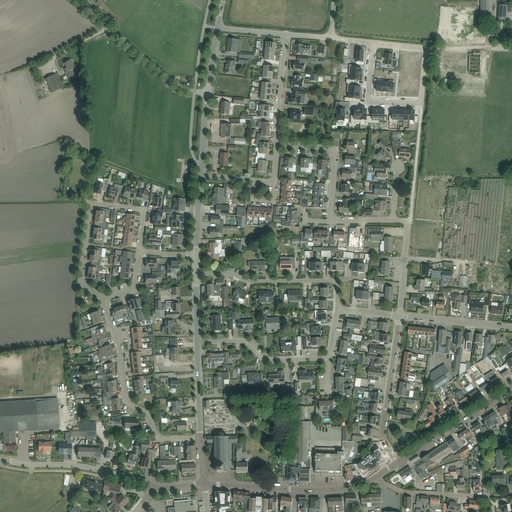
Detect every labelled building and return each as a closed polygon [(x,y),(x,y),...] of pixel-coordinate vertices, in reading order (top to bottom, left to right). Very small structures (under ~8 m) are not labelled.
[(493,13),(493,1),(484,0),(484,13),(493,13)] [(506,19),(507,5),(500,5),(499,18),(506,19)] [(99,7),(95,11),(103,18),(104,17),(106,14),(99,7)] [(483,9),(466,8),(466,19),(462,18),(461,40),(481,41),(483,9)] [(10,39),(9,32),(2,33),(3,40),(10,39)] [(229,46),(228,46),(227,52),(237,53),(238,40),(229,39),(230,39),(229,46)] [(303,52),(310,53),(311,46),(304,46),(304,45),(296,44),(295,54),(303,55),(303,52)] [(357,51),(356,63),(363,64),(364,51),(362,51),(360,50),(359,51),(357,51)] [(470,54),(469,59),(469,72),(474,73),(474,77),(480,77),(480,73),(485,73),(486,51),(473,51),(473,54),(470,54)] [(396,68),(397,60),(392,59),(393,55),(386,54),(385,65),(389,66),(388,67),(396,68)] [(305,64),(305,62),(309,62),(309,58),(298,57),(298,61),(298,63),(294,63),(294,70),(304,72),(305,64)] [(64,63),(67,68),(64,69),(68,78),(75,75),(72,70),(75,69),(71,60),(64,63)] [(234,74),(236,62),(226,61),(226,65),(226,73),(225,73),(234,74)] [(350,65),(349,74),(350,75),(350,74),(362,75),(363,70),(356,69),(356,66),(350,65)] [(65,87),(58,73),(45,79),(52,94),(65,87)] [(347,80),(346,83),(348,83),(354,84),(355,81),(361,82),(362,75),(350,74),(350,75),(349,80),(347,80)] [(292,87),(303,88),(304,80),(302,80),(302,76),(295,76),(295,79),(293,79),(292,87)] [(375,80),(374,86),(377,86),(377,91),(382,92),(383,83),(384,80),(375,80)] [(348,83),(347,93),(348,93),(348,92),(360,93),(361,88),(354,87),(354,84),(348,83)] [(294,89),(293,93),(294,93),(294,96),(291,96),(290,103),(301,104),(301,97),(300,97),(300,96),(305,97),(306,90),(294,89)] [(345,98),(345,101),(350,102),(353,102),(353,99),(360,99),(360,93),(348,92),(348,93),(348,98),(345,98)] [(220,115),(229,116),(230,103),(222,102),(220,115)] [(318,116),(319,109),(305,107),(304,114),(318,116)] [(351,116),(351,124),(355,124),(355,122),(361,122),(360,122),(361,110),(360,110),(355,110),(355,116),(351,116)] [(360,110),(361,110),(360,122),(361,122),(366,122),(366,123),(369,123),(370,117),(366,116),(367,110),(360,110)] [(370,117),(369,123),(379,123),(379,110),(373,110),(373,117),(370,117)] [(379,110),(379,123),(388,123),(388,117),(384,117),(385,110),(379,110)] [(290,115),(290,119),(301,120),(302,112),(291,111),(290,111),(290,115)] [(393,117),(389,117),(389,124),(393,124),(393,121),(398,121),(398,112),(393,112),(393,117)] [(415,112),(409,112),(409,121),(414,121),(414,124),(418,124),(419,117),(415,117),(415,112)] [(261,131),(270,132),(271,126),(270,126),(270,123),(258,122),(258,128),(261,128),(261,131)] [(222,124),(221,129),(222,129),(221,138),(230,139),(231,125),(222,124)] [(257,133),(257,139),(266,140),(266,137),(270,137),(270,132),(261,131),(261,134),(257,133)] [(269,149),(269,144),(266,143),(266,140),(257,139),(256,145),(260,145),(260,148),(268,149),(269,149)] [(385,150),(388,147),(381,141),(378,144),(385,150)] [(405,158),(410,158),(410,150),(400,149),(401,141),(399,141),(393,141),(392,141),(394,152),(400,152),(399,157),(405,158)] [(355,143),(352,143),(347,143),(347,150),(349,150),(349,153),(356,154),(360,154),(361,149),(357,149),(355,149),(355,143)] [(269,149),(268,149),(260,148),(256,148),(256,151),(257,152),(257,157),(256,157),(265,158),(265,154),(268,155),(269,149)] [(382,149),(377,156),(385,163),(391,156),(382,149)] [(229,154),(226,154),(221,153),(220,166),(228,167),(229,154)] [(258,166),(267,167),(267,161),(265,161),(265,158),(256,157),(255,164),(259,164),(258,166)] [(358,168),(359,161),(355,161),(356,157),(346,157),(346,164),(352,164),(352,168),(355,168),(358,168)] [(293,158),(286,158),(285,168),(289,168),(289,172),(296,172),(296,165),(293,165),(293,158)] [(312,173),(313,167),(313,166),(313,164),(309,164),(310,160),(301,159),(301,168),(306,168),(306,172),(312,173)] [(324,176),(324,178),(329,179),(329,170),(326,170),(327,161),(319,160),(319,164),(313,164),(313,166),(313,167),(319,168),(318,176),(324,176)] [(255,170),(255,175),(263,176),(264,172),(267,173),(267,167),(258,166),(258,169),(255,169),(255,170)] [(384,170),(384,167),(375,166),(374,172),(377,172),(377,178),(386,179),(387,171),(384,170)] [(355,174),(355,168),(349,168),(348,171),(343,171),(343,172),(342,172),(341,177),(343,177),(351,178),(352,173),(355,174)] [(101,181),(99,180),(97,182),(94,193),(100,195),(101,191),(103,191),(103,190),(106,191),(105,192),(106,192),(106,191),(107,186),(109,180),(104,179),(103,183),(101,181)] [(442,257),(447,258),(497,263),(505,179),(480,179),(479,190),(449,187),(442,257)] [(342,185),(341,193),(346,193),(353,194),(353,190),(350,190),(350,186),(354,186),(355,183),(348,182),(347,185),(342,185)] [(107,186),(106,191),(109,191),(108,195),(116,197),(117,193),(117,192),(120,193),(120,194),(122,189),(122,186),(115,184),(114,188),(110,187),(107,186)] [(213,198),(213,202),(222,203),(224,203),(226,202),(227,187),(232,187),(232,185),(224,184),(224,189),(215,188),(214,198),(213,198)] [(387,196),(387,195),(388,186),(375,185),(374,194),(366,194),(365,198),(377,199),(375,198),(376,195),(387,196)] [(131,198),(135,199),(136,195),(137,189),(134,188),(134,190),(125,187),(123,196),(131,198)] [(144,200),(147,201),(149,192),(140,190),(138,198),(144,200)] [(153,207),(158,208),(161,208),(162,199),(158,199),(158,195),(151,194),(150,203),(154,204),(153,207)] [(163,208),(163,212),(171,213),(172,209),(165,208),(165,206),(166,206),(166,200),(164,199),(163,208)] [(184,199),(176,199),(174,199),(174,210),(184,211),(184,207),(183,207),(184,199)] [(339,212),(350,213),(350,208),(350,205),(350,200),(351,200),(349,200),(344,199),(343,205),(340,204),(339,212)] [(376,207),(376,211),(385,212),(385,205),(386,205),(386,202),(376,201),(375,207),(376,207)] [(217,205),(216,214),(221,215),(229,215),(230,206),(217,205)] [(288,217),(298,218),(298,211),(295,211),(296,208),(284,207),(283,214),(288,214),(288,217)] [(96,211),(95,217),(106,218),(106,215),(107,215),(107,210),(98,209),(98,212),(96,211)] [(161,214),(152,213),(152,217),(153,217),(152,224),(160,225),(161,214)] [(180,228),(180,223),(183,223),(184,216),(181,216),(176,216),(171,215),(171,223),(171,228),(180,228)] [(217,227),(223,227),(224,221),(220,221),(221,217),(212,216),(211,223),(217,224),(217,227)] [(99,226),(108,227),(113,228),(113,226),(109,226),(109,224),(105,224),(106,218),(95,217),(95,222),(99,223),(99,226)] [(288,220),(282,220),(282,226),(290,227),(290,224),(297,224),(298,218),(288,217),(288,220)] [(93,234),(101,235),(104,235),(105,230),(108,230),(108,227),(99,226),(94,225),(93,234)] [(219,233),(223,234),(223,227),(217,227),(216,230),(210,229),(210,236),(219,237),(219,233)] [(381,228),(368,229),(368,238),(371,238),(371,240),(381,240),(381,238),(384,238),(384,228),(381,228)] [(149,235),(148,244),(161,245),(161,240),(162,237),(162,231),(158,230),(157,236),(154,236),(149,235)] [(314,243),(314,241),(315,234),(312,234),(312,230),(306,230),(306,233),(302,233),(302,238),(301,242),(314,243)] [(315,233),(315,234),(314,241),(319,242),(319,243),(322,243),(322,239),(323,231),(318,231),(317,233),(315,233)] [(325,244),(330,244),(331,234),(328,234),(329,231),(323,231),(322,239),(325,240),(325,244)] [(334,235),(331,234),(330,244),(330,245),(335,245),(337,241),(339,241),(340,232),(334,232),(334,235)] [(345,233),(340,232),(339,241),(342,241),(342,243),(347,244),(347,240),(345,240),(345,233)] [(359,245),(359,248),(359,249),(363,250),(365,236),(361,235),(358,234),(350,233),(349,244),(359,245)] [(104,235),(101,235),(93,234),(92,239),(94,240),(94,243),(97,243),(103,244),(104,235)] [(172,246),(181,246),(181,242),(181,239),(182,239),(183,235),(173,235),(172,246)] [(385,238),(385,251),(381,251),(381,255),(385,255),(385,251),(393,251),(393,248),(392,248),(392,238),(385,238)] [(222,240),(221,240),(216,240),(216,244),(210,244),(210,250),(208,250),(208,254),(210,254),(210,263),(213,263),(213,264),(214,264),(214,263),(218,263),(218,254),(222,254),(222,244),(225,244),(225,240),(222,240)] [(91,250),(90,256),(101,257),(103,257),(105,258),(106,249),(104,249),(102,249),(96,248),(93,248),(92,250),(91,250)] [(90,256),(90,261),(91,262),(91,265),(94,265),(100,266),(100,262),(102,263),(103,257),(101,257),(90,256)] [(291,257),(281,258),(281,261),(281,264),(281,269),(287,269),(292,269),(292,264),(295,264),(295,259),(295,257),(291,257)] [(161,271),(161,266),(158,266),(158,265),(156,265),(157,261),(146,261),(146,268),(152,268),(152,271),(161,271)] [(252,262),(248,262),(248,267),(252,267),(252,270),(259,270),(259,272),(265,272),(265,270),(265,265),(265,261),(252,261),(252,262)] [(171,264),(167,264),(167,268),(167,272),(167,275),(175,275),(175,270),(179,270),(179,266),(180,266),(180,265),(179,265),(179,262),(171,262),(171,264)] [(89,267),(88,273),(96,274),(96,271),(99,271),(102,272),(103,266),(102,266),(100,266),(94,265),(91,265),(91,266),(91,268),(89,267)] [(422,265),(421,276),(426,276),(429,276),(429,273),(432,273),(431,279),(437,279),(440,279),(442,279),(444,280),(452,280),(452,272),(442,271),(442,272),(440,272),(440,271),(432,271),(432,270),(433,266),(429,266),(429,265),(427,265),(422,265)] [(158,278),(161,278),(161,272),(157,272),(152,272),(152,276),(146,276),(146,283),(156,283),(156,279),(158,279),(158,278)] [(88,273),(87,278),(90,279),(89,282),(98,283),(99,278),(99,277),(95,277),(96,274),(88,273)] [(465,275),(462,286),(468,287),(471,276),(465,275)] [(222,292),(223,300),(224,300),(224,308),(228,308),(228,300),(228,292),(228,287),(224,287),(224,281),(216,281),(216,285),(208,285),(208,296),(214,296),(214,294),(219,294),(220,293),(220,292),(222,292)] [(416,290),(424,291),(425,281),(417,281),(416,290)] [(179,288),(174,288),(157,289),(157,297),(161,297),(160,291),(169,291),(169,292),(172,292),(172,296),(179,296),(179,288)] [(240,298),(245,300),(247,294),(241,291),(241,290),(237,288),(234,295),(235,295),(233,300),(238,302),(240,298)] [(301,301),(301,296),(301,291),(296,291),(296,292),(289,292),(289,291),(289,295),(285,295),(285,300),(288,300),(289,301),(301,301)] [(259,292),(260,297),(260,303),(273,302),(273,292),(266,293),(266,292),(259,292)] [(385,297),(385,301),(393,301),(393,295),(386,294),(373,293),(373,299),(379,299),(379,297),(385,297)] [(429,307),(431,294),(427,294),(426,300),(423,300),(422,306),(429,307)] [(467,303),(467,299),(468,296),(462,296),(462,295),(453,294),(452,297),(452,302),(455,302),(454,310),(460,310),(461,303),(467,303)] [(417,295),(411,295),(411,300),(416,301),(416,303),(421,303),(422,295),(417,295)] [(435,296),(434,301),(433,306),(437,306),(436,308),(444,309),(445,300),(444,300),(444,297),(435,296)] [(128,302),(130,307),(131,310),(138,308),(139,311),(137,311),(137,313),(139,322),(140,322),(141,325),(145,325),(145,324),(152,324),(152,323),(153,323),(152,319),(151,319),(146,320),(146,321),(145,321),(142,310),(142,306),(141,304),(140,299),(137,300),(136,299),(128,302)] [(483,312),(483,313),(484,303),(484,301),(480,300),(480,302),(472,301),(471,312),(478,312),(478,311),(483,312)] [(167,302),(166,302),(166,304),(166,308),(172,308),(173,312),(178,311),(180,311),(179,304),(173,305),(172,302),(167,302)] [(491,306),(491,309),(490,314),(502,315),(503,304),(499,304),(498,307),(491,306)] [(124,305),(119,307),(121,315),(122,317),(127,315),(129,320),(132,319),(129,311),(127,306),(125,307),(124,305)] [(111,312),(115,321),(123,319),(122,317),(121,315),(119,307),(113,309),(114,311),(111,312)] [(90,314),(91,320),(101,316),(99,311),(90,314)] [(324,311),(319,311),(315,311),(316,317),(315,317),(315,319),(316,321),(317,322),(318,324),(321,323),(321,322),(324,321),(324,322),(325,322),(325,321),(326,321),(326,314),(324,314),(324,311)] [(91,320),(93,325),(103,322),(101,316),(91,320)] [(212,322),(213,331),(221,330),(221,325),(220,316),(210,316),(212,316),(212,321),(211,321),(211,322),(212,322)] [(264,316),(263,316),(263,319),(263,324),(267,324),(267,329),(271,329),(271,328),(279,328),(279,324),(284,324),(284,319),(279,319),(279,318),(267,319),(267,316),(264,316)] [(245,329),(245,331),(253,331),(253,329),(253,319),(238,320),(239,329),(245,329)] [(344,334),(344,339),(351,340),(352,340),(352,337),(353,334),(353,328),(355,321),(348,320),(347,327),(350,328),(349,335),(344,334)] [(379,330),(387,331),(389,324),(380,323),(373,322),(369,321),(368,330),(372,330),(372,326),(379,327),(379,330)] [(166,327),(164,327),(162,328),(162,332),(164,333),(166,333),(166,334),(173,334),(173,328),(172,328),(172,322),(166,322),(166,327)] [(314,324),(300,324),(301,329),(307,328),(308,328),(308,331),(312,331),(312,334),(319,334),(319,335),(319,334),(321,334),(321,327),(314,327),(314,324)] [(91,333),(93,332),(95,337),(106,333),(105,328),(99,330),(98,326),(93,328),(90,329),(91,333)] [(439,335),(439,343),(438,353),(445,354),(445,350),(445,347),(442,346),(442,344),(446,344),(447,331),(440,330),(439,335)] [(374,332),(374,335),(376,335),(375,340),(380,341),(382,342),(387,342),(388,335),(383,334),(382,334),(382,333),(374,332)] [(99,341),(98,342),(99,345),(108,342),(106,339),(108,338),(106,333),(95,337),(88,339),(89,343),(96,341),(96,340),(99,339),(99,341)] [(474,342),(473,357),(477,357),(478,346),(482,347),(482,343),(483,340),(483,335),(477,334),(476,342),(474,342)] [(486,337),(485,350),(487,350),(490,350),(491,347),(494,348),(494,344),(494,341),(495,336),(489,336),(488,338),(486,337)] [(361,341),(361,346),(364,346),(370,347),(369,354),(377,355),(378,353),(385,354),(386,348),(378,347),(377,347),(377,344),(372,343),(365,342),(361,341)] [(99,355),(112,350),(111,345),(109,345),(108,342),(99,345),(100,348),(99,349),(99,351),(98,352),(99,355)] [(287,342),(282,342),(282,351),(283,351),(283,352),(284,352),(284,351),(297,351),(296,342),(287,342)] [(166,352),(165,352),(165,356),(178,355),(178,348),(177,348),(177,343),(170,343),(171,349),(170,349),(167,349),(166,350),(166,352)] [(511,350),(509,346),(500,351),(503,357),(511,351),(511,350)] [(105,356),(105,358),(114,355),(112,350),(99,355),(100,358),(105,356)] [(368,353),(367,358),(372,359),(371,367),(375,367),(380,368),(381,365),(383,366),(384,359),(379,358),(377,358),(377,355),(369,354),(368,353)] [(214,362),(215,368),(218,368),(218,362),(223,362),(223,361),(223,354),(214,355),(214,362)] [(491,355),(488,357),(491,362),(492,365),(496,371),(498,369),(501,373),(500,373),(503,377),(509,373),(507,369),(509,368),(508,367),(506,364),(499,368),(494,360),(491,355)] [(111,360),(104,362),(104,367),(98,368),(97,369),(97,371),(98,371),(114,369),(113,363),(112,364),(111,360)] [(461,363),(459,375),(470,368),(471,362),(467,362),(467,364),(461,363)] [(431,373),(429,383),(431,386),(432,386),(434,391),(440,387),(445,384),(448,382),(451,380),(453,378),(449,372),(444,364),(431,373)] [(382,371),(375,370),(375,369),(370,368),(368,379),(379,381),(379,377),(382,377),(382,371)] [(114,375),(114,369),(98,371),(98,373),(102,373),(105,373),(106,379),(113,379),(112,375),(114,375)] [(269,379),(266,379),(266,388),(270,388),(270,384),(285,383),(284,379),(284,374),(284,371),(279,372),(279,374),(277,375),(277,376),(274,376),(274,375),(269,375),(269,378),(269,379)] [(300,373),(299,373),(299,378),(299,381),(309,381),(314,380),(314,381),(318,381),(317,378),(317,375),(314,376),(314,375),(313,375),(313,372),(307,373),(306,371),(304,371),(300,371),(300,373)] [(493,371),(485,376),(488,381),(490,380),(492,384),(499,380),(496,376),(496,375),(493,371)] [(216,377),(214,377),(215,388),(222,388),(225,388),(224,380),(229,380),(229,372),(222,373),(222,372),(216,373),(216,377)] [(253,373),(248,373),(249,384),(262,383),(262,373),(257,373),(257,374),(255,374),(253,374),(253,373)] [(468,373),(467,374),(465,375),(470,383),(473,381),(468,373)] [(140,380),(134,381),(135,386),(143,385),(145,385),(145,380),(150,379),(149,376),(140,377),(140,380)] [(477,381),(476,382),(479,387),(482,391),(489,387),(486,382),(483,377),(482,378),(479,380),(477,381)] [(462,388),(457,381),(456,378),(453,380),(455,382),(455,383),(459,390),(462,388)] [(113,379),(106,379),(98,380),(99,383),(102,383),(102,388),(103,388),(116,387),(115,381),(113,381),(113,379)] [(172,392),(173,393),(174,392),(175,391),(176,390),(176,389),(179,389),(179,381),(167,382),(168,385),(171,385),(171,389),(171,390),(171,391),(171,392),(172,392)] [(401,383),(400,389),(410,391),(410,390),(411,384),(407,384),(401,383)] [(340,396),(352,396),(352,390),(344,390),(344,384),(336,385),(337,391),(339,391),(340,396)] [(475,395),(478,393),(475,389),(471,384),(465,388),(471,398),(472,397),(473,397),(475,396),(475,395)] [(135,392),(140,391),(140,395),(150,393),(150,390),(146,390),(146,388),(143,388),(143,385),(135,386),(135,392)] [(107,397),(115,396),(115,393),(116,393),(116,387),(103,388),(104,393),(102,393),(103,397),(107,397)] [(400,389),(399,396),(409,397),(410,391),(400,389)] [(455,395),(455,396),(457,398),(455,400),(459,405),(460,404),(461,404),(468,400),(465,396),(462,391),(461,392),(460,392),(458,394),(455,395)] [(379,394),(374,393),(370,392),(369,396),(366,395),(365,400),(372,402),(372,400),(378,401),(379,394)] [(448,394),(445,396),(446,397),(448,400),(447,400),(450,405),(448,407),(451,411),(452,411),(453,411),(454,410),(455,409),(454,409),(457,407),(454,403),(454,402),(454,403),(452,400),(454,399),(451,393),(448,394)] [(107,397),(103,397),(104,406),(108,406),(109,405),(109,406),(120,404),(119,399),(115,399),(115,396),(107,397)] [(36,402),(36,400),(0,402),(0,432),(3,432),(4,444),(3,444),(3,451),(12,451),(12,450),(16,450),(16,439),(15,439),(15,432),(37,430),(59,429),(59,425),(58,406),(57,399),(36,402)] [(328,411),(329,414),(334,414),(333,406),(333,401),(333,402),(320,403),(320,402),(320,407),(320,412),(328,411)] [(168,407),(172,407),(172,413),(179,413),(179,411),(178,412),(178,407),(180,407),(180,402),(168,403),(168,407)] [(367,411),(371,412),(376,412),(377,405),(362,403),(362,406),(368,407),(367,411)] [(109,405),(108,406),(108,411),(110,411),(111,411),(111,412),(111,416),(120,415),(120,410),(121,410),(120,404),(109,406),(109,405)] [(437,413),(437,414),(440,418),(447,414),(441,405),(437,408),(440,412),(437,413)] [(283,462),(283,466),(287,466),(287,465),(297,466),(296,481),(298,482),(299,482),(310,482),(310,476),(310,474),(311,465),(310,465),(310,462),(310,461),(308,461),(308,447),(308,446),(308,441),(311,441),(311,439),(312,439),(312,422),(305,422),(305,406),(298,406),(298,414),(293,414),(293,415),(293,463),(283,462)] [(508,412),(507,410),(504,406),(499,409),(503,416),(506,414),(508,418),(511,415),(511,411),(511,410),(508,412)] [(422,421),(424,417),(428,410),(424,407),(417,418),(422,421)] [(405,412),(404,419),(411,420),(411,416),(413,416),(413,411),(405,410),(405,412)] [(495,412),(489,416),(494,423),(494,424),(495,425),(498,424),(495,419),(498,417),(498,416),(495,412)] [(366,424),(375,425),(376,417),(363,415),(362,419),(367,420),(366,424)] [(437,421),(433,415),(428,418),(430,420),(424,424),(427,428),(437,421)] [(485,422),(482,423),(485,427),(487,431),(490,429),(489,428),(494,424),(494,423),(489,416),(486,417),(483,419),(483,420),(485,422)] [(176,427),(177,427),(177,430),(186,430),(186,423),(177,423),(177,422),(179,422),(179,418),(172,418),(172,422),(174,422),(174,425),(176,425),(176,427)] [(125,420),(125,427),(133,428),(137,428),(137,420),(125,420)] [(79,431),(71,431),(71,433),(71,437),(86,436),(86,439),(92,439),(92,436),(96,436),(96,427),(97,427),(97,422),(79,423),(79,431)] [(479,422),(473,426),(475,431),(473,432),(477,437),(478,436),(479,436),(480,436),(480,435),(482,434),(484,437),(489,434),(489,433),(487,431),(485,427),(483,428),(479,422)] [(365,436),(373,437),(375,430),(362,428),(361,432),(365,432),(365,435),(365,436)] [(463,433),(466,438),(469,441),(474,438),(470,431),(469,432),(468,430),(463,433)] [(205,437),(205,440),(208,440),(208,443),(213,443),(213,467),(213,468),(213,469),(214,470),(215,470),(216,472),(218,472),(225,472),(227,472),(227,470),(237,470),(237,472),(248,472),(248,469),(248,467),(248,463),(242,463),(242,443),(237,443),(237,436),(227,436),(226,436),(225,436),(225,435),(224,434),(223,434),(222,433),(221,433),(220,433),(219,434),(218,435),(218,436),(218,437),(216,437),(216,436),(215,436),(215,437),(210,437),(205,437)] [(107,453),(105,458),(106,458),(106,459),(106,460),(107,460),(108,460),(109,460),(109,459),(112,460),(113,456),(114,456),(115,451),(117,441),(112,439),(110,448),(112,448),(112,452),(111,451),(111,450),(108,450),(107,451),(107,453)] [(453,450),(457,448),(458,451),(461,449),(454,439),(448,443),(453,450)] [(315,467),(315,474),(342,475),(342,468),(342,466),(342,464),(345,464),(343,466),(344,467),(354,447),(354,442),(348,441),(343,441),(343,449),(316,448),(315,459),(316,459),(315,467)] [(51,442),(39,442),(39,453),(46,453),(46,451),(51,452),(51,442)] [(452,451),(449,447),(447,443),(421,459),(427,469),(432,465),(440,459),(452,451)] [(57,450),(57,451),(58,452),(59,452),(59,454),(71,454),(71,449),(71,444),(67,444),(59,444),(59,449),(59,450),(58,450),(57,450)] [(160,446),(160,451),(160,454),(162,454),(162,456),(160,456),(160,461),(157,461),(157,466),(158,471),(166,470),(165,456),(165,446),(160,446)] [(92,448),(86,448),(86,457),(94,457),(94,453),(92,452),(92,448)] [(94,453),(94,457),(101,457),(101,449),(95,449),(92,448),(92,452),(94,453)] [(129,458),(127,463),(135,465),(138,450),(135,449),(133,455),(130,454),(129,455),(128,458),(129,458)] [(463,460),(468,456),(466,454),(463,449),(458,453),(463,460)] [(142,458),(141,461),(140,466),(147,468),(149,460),(152,461),(153,450),(148,450),(146,459),(142,458)] [(382,461),(385,460),(379,451),(371,456),(370,455),(365,459),(365,460),(357,465),(363,474),(366,472),(366,473),(370,471),(380,466),(379,465),(383,463),(382,461)] [(504,451),(496,451),(497,469),(505,468),(504,451)] [(169,461),(169,456),(165,456),(166,470),(176,470),(175,461),(169,461)] [(419,458),(411,463),(414,467),(422,462),(419,458)] [(421,459),(421,460),(422,462),(414,467),(417,471),(422,480),(430,475),(431,474),(432,475),(443,470),(441,467),(430,472),(428,473),(426,469),(427,469),(421,459)] [(347,481),(354,480),(352,472),(355,470),(356,464),(345,466),(347,473),(345,474),(347,481)] [(287,477),(287,481),(296,482),(296,481),(297,466),(287,465),(287,466),(287,476),(287,477)] [(405,479),(407,482),(412,479),(410,475),(414,473),(410,467),(399,474),(403,480),(405,479)] [(457,483),(457,489),(465,489),(464,469),(460,470),(461,483),(457,483)] [(505,487),(505,476),(492,477),(492,478),(493,483),(499,483),(499,487),(505,487)] [(478,480),(473,480),(473,486),(474,491),(481,490),(481,485),(480,478),(478,478),(478,480)] [(83,480),(82,487),(86,488),(86,489),(95,491),(95,492),(100,493),(101,486),(97,485),(97,484),(92,483),(92,482),(83,480)] [(119,494),(119,493),(119,490),(120,490),(121,486),(105,482),(103,490),(119,494)] [(235,491),(235,493),(234,499),(235,500),(238,500),(237,504),(237,506),(240,506),(240,504),(241,500),(242,492),(235,491)] [(233,511),(233,505),(230,504),(231,493),(218,492),(216,495),(216,503),(216,504),(217,505),(216,505),(216,506),(217,506),(217,507),(216,507),(216,508),(217,508),(217,509),(216,509),(216,510),(217,510),(217,511),(233,511)] [(250,511),(250,501),(251,493),(242,492),(241,500),(246,500),(246,503),(244,511),(250,511),(251,511),(250,511)] [(382,506),(381,493),(361,494),(362,507),(382,506)] [(346,501),(345,501),(346,511),(349,511),(349,507),(352,506),(352,503),(356,503),(356,495),(346,495),(346,501)] [(111,501),(114,504),(118,507),(120,505),(123,507),(125,505),(126,505),(128,503),(127,502),(127,501),(126,499),(125,499),(124,499),(123,498),(121,496),(118,499),(115,496),(111,501)] [(417,496),(416,505),(425,505),(424,507),(425,507),(424,510),(427,510),(429,497),(421,496),(421,497),(417,496)] [(290,511),(292,504),(293,499),(282,497),(281,510),(282,510),(283,507),(284,507),(284,506),(287,506),(286,511),(290,511)] [(440,504),(440,498),(431,497),(430,507),(431,507),(431,509),(431,510),(435,511),(436,510),(439,510),(443,510),(446,511),(447,504),(440,504)] [(268,500),(267,511),(276,511),(277,498),(273,498),(273,499),(268,499),(268,500)] [(267,511),(268,500),(265,500),(263,500),(263,499),(263,500),(261,500),(261,501),(258,500),(256,499),(256,500),(253,499),(254,499),(251,499),(250,499),(250,501),(250,511),(251,511),(250,511),(267,511)] [(319,510),(319,499),(311,499),(311,508),(310,508),(309,511),(314,511),(315,511),(315,510),(319,510)] [(108,508),(110,510),(112,511),(119,511),(120,511),(112,503),(109,500),(107,502),(110,505),(108,508)] [(195,511),(196,511),(195,511),(194,505),(190,506),(189,501),(177,502),(178,505),(175,505),(175,508),(168,508),(168,511),(195,511)] [(464,508),(478,510),(479,502),(470,501),(469,505),(465,505),(464,508)] [(459,511),(460,511),(461,506),(457,506),(457,504),(450,502),(449,510),(453,510),(452,511),(459,511)]
